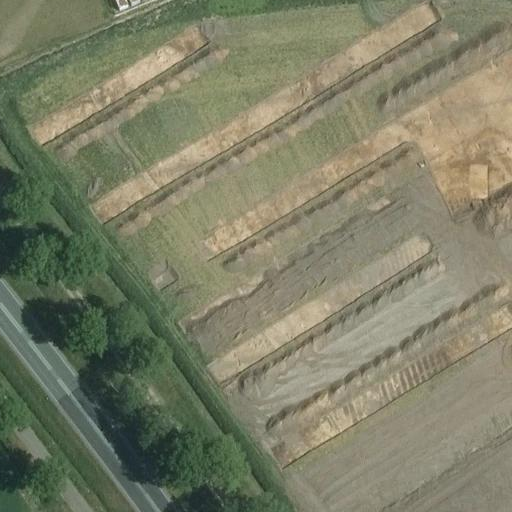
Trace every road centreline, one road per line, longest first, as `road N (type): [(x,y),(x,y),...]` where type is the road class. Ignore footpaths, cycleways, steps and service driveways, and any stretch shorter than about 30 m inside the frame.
road 1 (track): [(234,511),(0,193)]
road 2 (trunk): [(149,511),(0,305)]
road 3 (unclassified): [(0,390),(90,511)]
